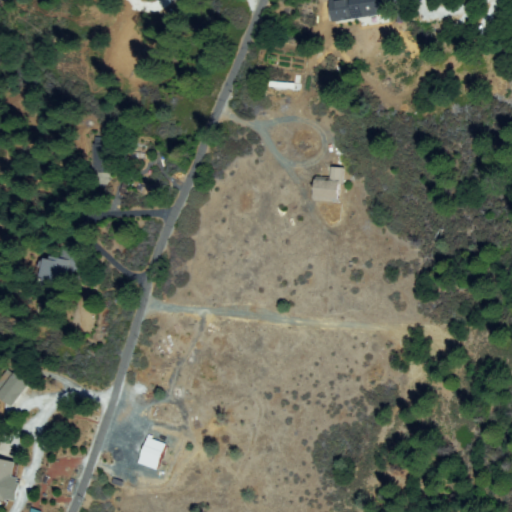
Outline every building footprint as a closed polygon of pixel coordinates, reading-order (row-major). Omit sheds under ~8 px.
[(386,0),(388,14),(334,21),(330,0),(386,0)] [(91,142),(110,140),(114,171),(94,173),(91,142)] [(330,179),(332,168),(344,170),(339,203),(314,199),(317,178),(330,179)] [(84,254),(80,272),(70,270),(68,282),(60,281),(58,291),(45,289),(47,278),(45,278),(46,269),(42,268),(44,260),(48,260),(48,258),(61,260),(63,251),(84,254)] [(12,407),(0,396),(0,384),(10,372),(29,386),(12,407)] [(147,438),(166,445),(156,470),(137,463),(147,438)] [(0,461),(15,465),(12,477),(19,479),(13,502),(6,501),(6,503),(0,501),(0,461)] [(69,478),(75,480),(69,498),(64,496),(69,478)]
